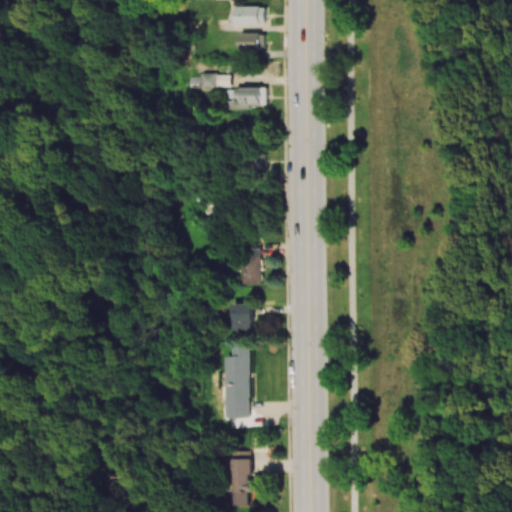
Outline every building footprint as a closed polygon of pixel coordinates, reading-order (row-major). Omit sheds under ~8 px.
[(235,25),(268,24),(268,6),(235,7),(235,25)] [(243,33),(243,49),(267,50),(267,33),(243,33)] [(232,74),(202,73),(202,87),(231,88),(232,74)] [(189,74),(189,87),(201,88),(201,74),(189,74)] [(269,104),(269,87),(227,88),(227,99),(229,99),(229,110),(253,109),(253,105),(269,104)] [(269,169),(268,151),(248,152),(249,169),(269,169)] [(243,284),(264,284),(264,247),(244,247),(243,284)] [(255,303),(236,303),(236,331),(255,331),(255,303)] [(250,418),(252,346),(234,345),(234,356),(228,356),(226,417),(250,418)] [(254,492),(253,451),(232,451),(234,506),(250,505),(250,492),(254,492)]
